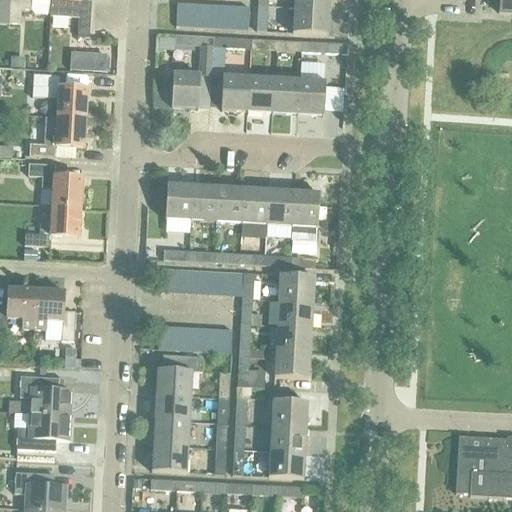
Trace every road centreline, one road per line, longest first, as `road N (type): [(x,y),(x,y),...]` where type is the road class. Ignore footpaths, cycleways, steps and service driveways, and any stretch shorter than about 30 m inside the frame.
road 1 (residential): [(127,157),(181,160),(206,141),(387,149)]
road 2 (residential): [(374,412),(387,149)]
road 3 (residential): [(108,511),(120,277)]
road 4 (residential): [(127,157),(135,0)]
road 5 (residential): [(387,149),(399,0)]
road 6 (residential): [(374,412),(511,423)]
road 7 (residential): [(0,270),(120,277)]
road 8 (residential): [(120,277),(127,157)]
